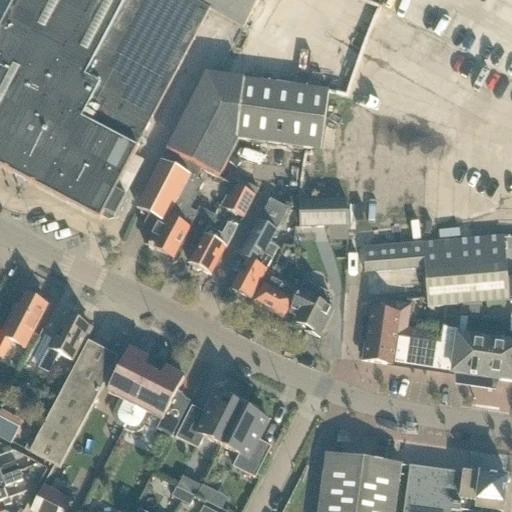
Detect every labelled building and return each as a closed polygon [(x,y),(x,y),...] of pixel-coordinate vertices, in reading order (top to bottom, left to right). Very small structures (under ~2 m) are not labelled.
[(0,169),(6,173),(6,172),(8,173),(7,174),(32,187),(32,186),(34,187),(33,187),(100,222),(105,214),(115,219),(126,198),(116,193),(140,147),(138,147),(211,11),(244,30),(260,0),(16,0),(0,31),(0,169)] [(190,184),(194,186),(202,171),(221,180),(239,144),(238,143),(238,142),(322,153),(322,148),(325,123),(329,92),(245,80),(206,76),(166,153),(167,154),(160,168),(190,184)] [(190,184),(160,168),(136,213),(156,224),(166,229),(190,184)] [(194,206),(202,190),(194,186),(190,184),(166,229),(156,224),(144,247),(150,250),(149,251),(153,253),(154,252),(174,262),(184,242),(198,249),(214,219),(200,212),(197,218),(187,213),(190,207),(194,206)] [(237,189),(226,211),(244,220),(255,198),(237,189)] [(247,264),(232,292),(249,301),(277,251),(270,247),(290,211),(270,201),(239,259),(247,264)] [(349,203),(303,203),(303,229),(349,229),(349,203)] [(200,250),(190,267),(192,268),(193,271),(198,274),(201,273),(212,279),(237,234),(230,230),(222,241),(218,238),(214,247),(205,241),(200,250)] [(502,238),(363,250),(365,275),(424,270),(427,309),(463,306),(482,304),(508,302),(502,238)] [(264,289),(256,305),(283,319),(291,303),(290,302),(295,294),(282,287),(283,286),(272,281),(267,291),(264,289)] [(304,289),(292,314),(304,320),(300,327),(310,332),(308,335),(319,341),(334,311),(332,310),(333,307),(328,305),(332,297),(320,291),(306,285),(304,289)] [(0,343),(11,349),(16,340),(26,346),(47,307),(27,297),(19,311),(15,309),(0,335),(0,343)] [(460,331),(459,339),(459,340),(465,340),(467,321),(482,323),(482,304),(463,306),(460,331)] [(371,311),(363,363),(387,366),(453,375),(458,339),(460,330),(442,328),(440,337),(406,332),(409,309),(381,306),(380,313),(372,311),(371,311)] [(50,350),(39,370),(48,375),(59,355),(74,363),(91,330),(88,329),(90,326),(80,321),(79,324),(68,318),(51,351),(50,350)] [(511,383),(511,335),(509,335),(510,327),(482,323),(467,321),(465,340),(459,340),(459,339),(458,339),(453,375),(511,383)] [(30,442),(25,452),(60,470),(118,360),(89,344),(36,445),(30,442)] [(124,430),(153,375),(143,370),(148,361),(130,352),(108,395),(121,401),(115,412),(114,416),(114,421),(117,425),(120,428),(124,430)] [(162,380),(153,375),(124,430),(128,432),(133,433),(137,433),(141,431),(144,427),(150,416),(162,423),(184,380),(167,371),(162,380)] [(193,408),(177,440),(199,452),(205,440),(222,449),(245,404),(231,396),(228,402),(216,396),(206,415),(193,408)] [(245,404),(222,449),(240,457),(234,469),(256,480),(272,449),(259,442),(269,423),(257,416),(259,411),(245,404)] [(0,438),(12,445),(21,430),(24,423),(2,411),(0,414),(0,438)] [(327,458),(319,511),(396,511),(402,468),(327,458)] [(2,469),(6,478),(20,472),(17,464),(2,469)] [(503,511),(507,482),(450,475),(410,468),(404,511),(503,511)] [(20,472),(6,478),(9,486),(23,481),(20,472)] [(7,488),(3,479),(0,480),(0,502),(8,499),(5,491),(7,488)] [(203,487),(197,499),(222,511),(228,500),(203,487)] [(33,511),(66,511),(72,502),(45,488),(33,511)] [(173,499),(182,503),(187,494),(177,489),(173,499)] [(187,494),(182,503),(191,508),(196,499),(187,494)]
